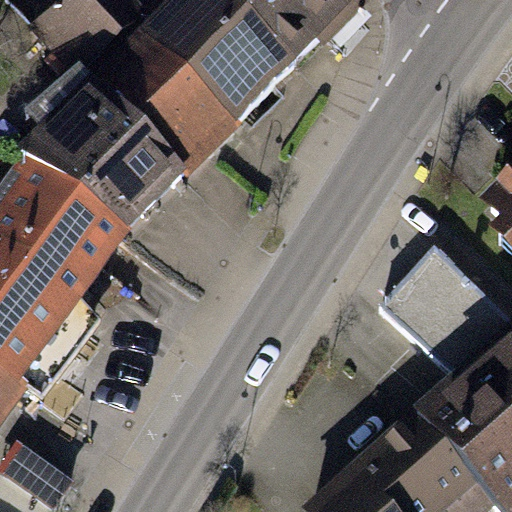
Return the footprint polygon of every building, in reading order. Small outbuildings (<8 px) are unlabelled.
[(22,0),(33,8),(39,0),(22,0)] [(161,22),(140,0),(81,0),(47,33),(94,84),(161,22)] [(138,103),(79,166),(164,246),(385,10),(374,0),(196,0),(118,84),(138,103)] [(0,479),(3,482),(161,245),(51,172),(0,248),(0,479)] [(511,300),(461,256),(408,316),(486,384),(511,360),(511,300)] [(511,511),(511,360),(486,384),(340,511),(511,511)]
